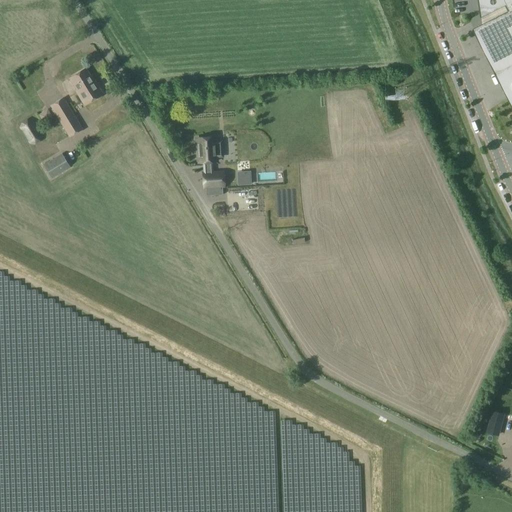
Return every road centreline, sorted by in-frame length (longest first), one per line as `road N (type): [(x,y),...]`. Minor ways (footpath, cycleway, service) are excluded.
road 1 (unclassified): [(511,480),(304,375),(73,0)]
road 2 (tertiary): [(440,0),(497,158)]
